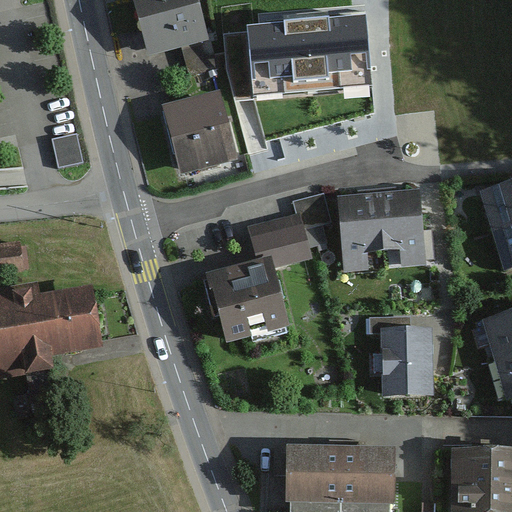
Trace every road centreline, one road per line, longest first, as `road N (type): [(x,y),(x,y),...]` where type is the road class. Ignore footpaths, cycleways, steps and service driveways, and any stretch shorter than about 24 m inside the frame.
road 1 (residential): [(133,224),(361,166),(430,174),(511,167)]
road 2 (tertiary): [(133,224),(229,511)]
road 3 (tertiary): [(80,0),(133,224)]
